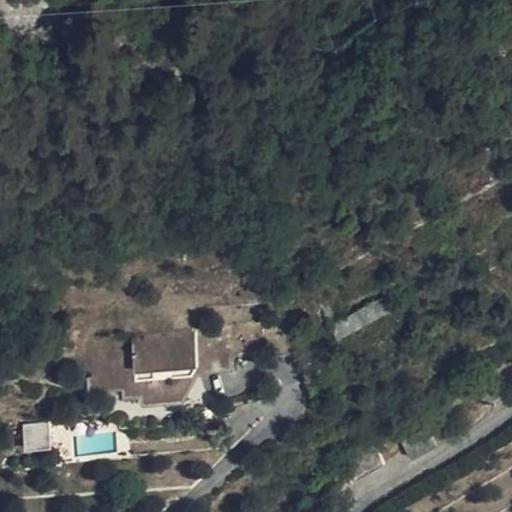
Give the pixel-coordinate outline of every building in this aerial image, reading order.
[(130,364),(132,388),(134,394),(148,392),(149,399),(185,395),(193,378),(193,369),(238,362),(234,327),(93,346),(95,368),(130,364)] [(98,393),(132,388),(130,364),(95,368),(98,393)] [(43,446),(41,424),(22,425),(24,447),(43,446)] [(413,461),(438,447),(429,429),(403,444),(413,461)] [(374,444),(346,459),(358,481),(385,467),(374,444)]
